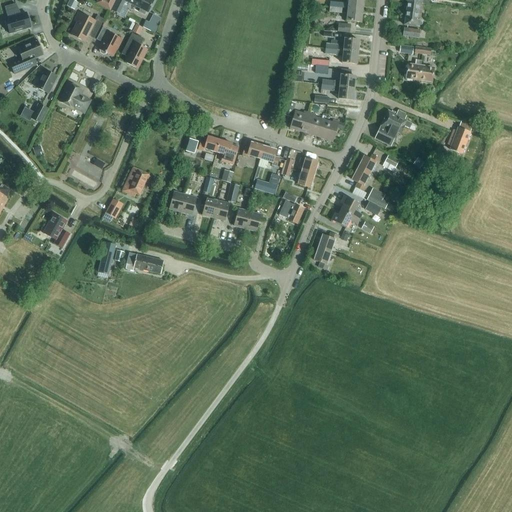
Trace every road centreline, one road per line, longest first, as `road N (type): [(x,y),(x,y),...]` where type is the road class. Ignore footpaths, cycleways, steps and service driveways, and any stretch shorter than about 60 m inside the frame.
road 1 (residential): [(344,159),(210,119),(159,82)]
road 2 (residential): [(34,184),(98,195),(146,91)]
road 3 (residential): [(344,159),(370,95),(381,0)]
road 4 (residential): [(44,0),(58,48),(146,91)]
road 5 (residential): [(289,280),(256,266),(242,249),(158,227)]
road 6 (residential): [(289,280),(344,159)]
